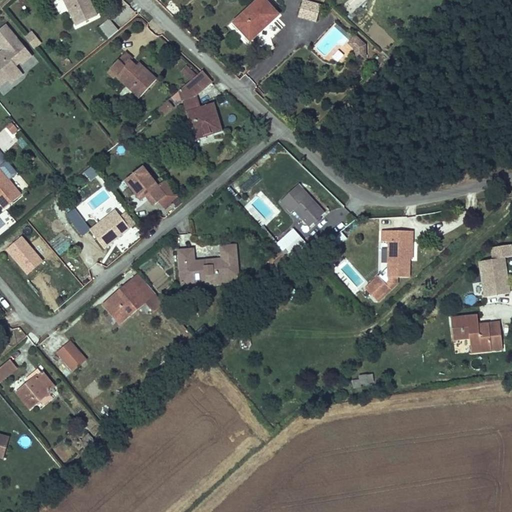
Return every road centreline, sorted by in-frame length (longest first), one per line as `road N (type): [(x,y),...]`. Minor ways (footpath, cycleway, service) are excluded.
road 1 (residential): [(0,278),(42,322),(59,318),(288,130)]
road 2 (residential): [(511,173),(380,197),(349,187),(288,130)]
road 3 (residential): [(288,130),(151,0)]
